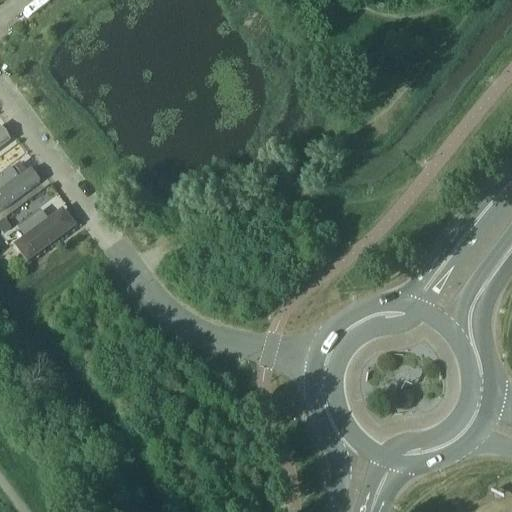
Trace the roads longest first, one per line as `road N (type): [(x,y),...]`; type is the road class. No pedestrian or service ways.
road 1 (residential): [(270,351),(200,335),(160,302),(0,89)]
road 2 (secondary): [(315,365),(317,413),(341,469),(333,511)]
road 3 (secondary): [(493,396),(480,319),(511,263)]
road 4 (secondary): [(487,208),(464,223),(399,304)]
road 5 (secondary): [(487,208),(478,233),(421,309)]
road 6 (secondary): [(384,456),(455,423),(470,385)]
